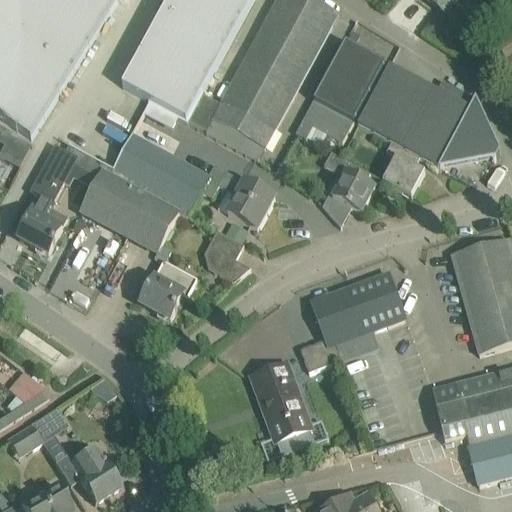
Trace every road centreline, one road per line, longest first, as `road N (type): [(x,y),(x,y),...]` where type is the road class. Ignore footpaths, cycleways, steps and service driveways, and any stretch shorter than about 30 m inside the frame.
road 1 (residential): [(142,382),(315,259),(511,198)]
road 2 (residential): [(511,169),(480,89),(347,0)]
road 3 (residential): [(142,382),(0,285)]
road 4 (residential): [(157,511),(142,382)]
